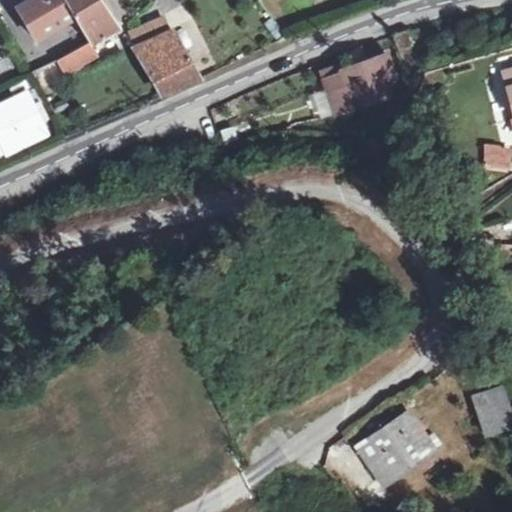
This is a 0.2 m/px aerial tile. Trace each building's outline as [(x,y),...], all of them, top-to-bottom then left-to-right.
[(34,39),(73,18),(63,0),(30,0),(17,8),(34,39)] [(63,0),(73,18),(86,42),(37,72),(42,81),(97,53),(92,44),(93,42),(92,39),(110,28),(92,0),(63,0)] [(165,22),(141,35),(146,43),(170,32),(165,22)] [(413,47),(406,30),(393,35),(399,52),(413,47)] [(146,43),(141,35),(131,42),(129,42),(131,52),(139,67),(160,97),(197,82),(170,32),(146,43)] [(49,41),(27,51),(35,68),(57,58),(49,41)] [(343,55),(349,70),(365,63),(359,49),(343,55)] [(365,63),(349,70),(341,73),(349,93),(347,94),(345,90),(329,97),(337,117),(388,96),(373,60),(365,63)] [(511,69),(501,73),(509,100),(511,107),(511,69)] [(0,153),(1,156),(43,138),(38,127),(32,113),(25,97),(0,107),(0,153)] [(39,111),(32,113),(38,127),(44,124),(39,111)] [(482,170),(510,172),(511,146),(483,144),(482,170)] [(473,396),(484,433),(511,423),(511,413),(503,386),(473,396)] [(412,414),(360,443),(380,480),(433,452),(412,414)] [(364,496),(380,504),(388,490),(372,481),(364,496)]
